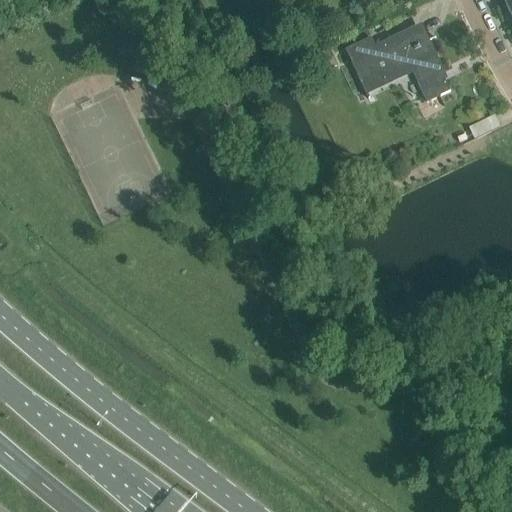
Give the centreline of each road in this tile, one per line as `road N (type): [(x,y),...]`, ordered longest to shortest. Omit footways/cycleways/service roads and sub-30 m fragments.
road 1 (primary): [(245,511),(0,313)]
road 2 (primary): [(0,382),(161,511)]
